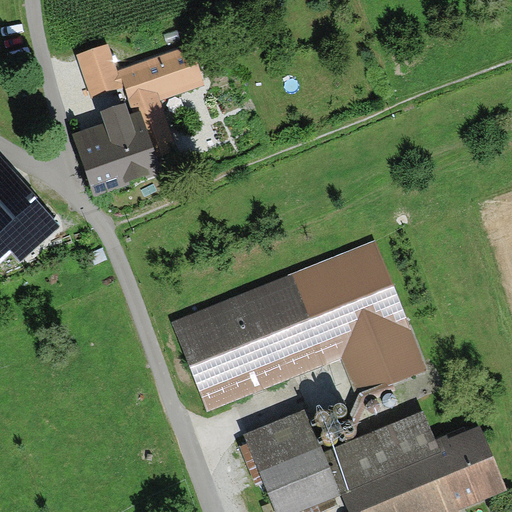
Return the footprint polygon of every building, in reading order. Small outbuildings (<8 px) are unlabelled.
[(71,57),(83,94),(110,86),(98,48),(71,57)] [(74,135),(97,193),(153,171),(143,141),(166,132),(157,105),(202,89),(191,56),(122,80),(134,113),(74,135)] [(0,259),(9,252),(17,261),(55,226),(32,201),(25,207),(0,180),(0,259)] [(369,247),(168,326),(201,411),(336,358),(351,398),(418,371),(369,247)] [(303,423),(244,447),(271,511),(302,511),(335,499),(303,423)] [(418,428),(325,468),(344,511),(455,511),(495,495),(471,439),(430,457),(418,428)]
